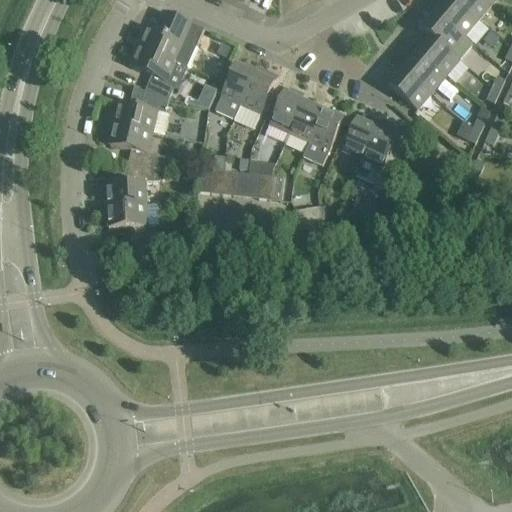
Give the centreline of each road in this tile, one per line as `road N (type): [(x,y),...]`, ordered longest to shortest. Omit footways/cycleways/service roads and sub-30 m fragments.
road 1 (secondary): [(511,363),(114,417)]
road 2 (secondary): [(120,456),(353,426),(511,384)]
road 3 (residential): [(78,260),(68,161),(75,108),(125,0)]
road 4 (residential): [(177,0),(276,43),(298,30)]
road 5 (tertiary): [(12,125),(54,0)]
road 6 (residential): [(298,30),(402,111)]
road 7 (tertiary): [(44,367),(27,237)]
